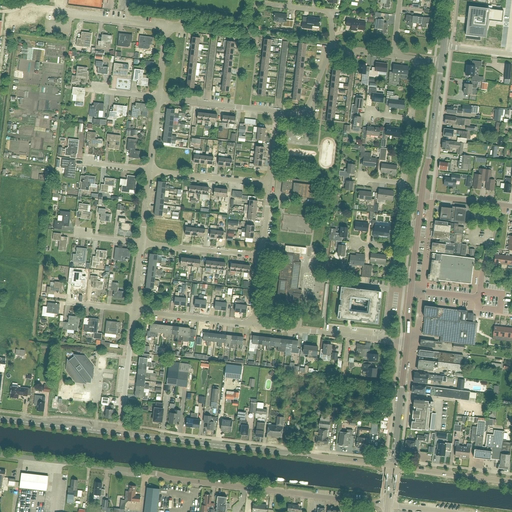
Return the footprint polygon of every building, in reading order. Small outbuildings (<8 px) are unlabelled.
[(390,8),(390,0),(380,0),(380,3),(386,4),(386,8),(390,8)] [(469,7),(466,35),(486,38),(488,21),(502,22),(504,11),(469,7)] [(286,21),(287,15),(275,14),(275,16),(274,15),(274,17),(275,17),(274,22),(283,23),(283,27),(289,27),(290,21),(286,21)] [(417,24),(418,17),(413,16),(413,18),(406,16),(405,21),(408,22),(407,26),(413,27),(413,23),(417,24)] [(320,22),(320,19),(308,17),(307,22),(303,22),(302,28),(312,29),(312,26),(319,27),(320,23),(320,22)] [(418,17),(417,24),(422,25),(421,28),(427,28),(427,25),(427,24),(430,24),(431,19),(424,19),(424,18),(418,17)] [(365,30),(366,23),(356,22),(356,20),(347,19),(346,25),(352,26),(351,30),(357,31),(357,29),(365,30)] [(387,34),(387,24),(384,24),(384,20),(378,20),(377,29),(383,30),(382,34),(387,34)] [(90,48),(92,34),(82,32),(81,36),(81,39),(77,39),(77,47),(90,48)] [(131,43),(132,36),(122,34),(121,41),(119,41),(118,46),(125,47),(125,42),(131,43)] [(111,44),(112,36),(102,35),(101,42),(98,41),(98,47),(105,47),(105,43),(111,44)] [(152,45),(153,38),(140,36),(139,48),(146,49),(146,45),(152,45)] [(108,75),(108,67),(102,67),(103,62),(96,61),(95,67),(98,67),(98,70),(97,70),(98,71),(97,74),(108,75)] [(481,66),(481,62),(472,61),(472,66),(467,66),(466,76),(474,77),(475,66),(481,66)] [(129,65),(114,63),(113,75),(127,77),(129,65)] [(370,72),(369,73),(369,77),(375,77),(375,76),(378,76),(378,71),(386,72),(387,64),(376,63),(376,68),(372,68),(372,72),(370,72)] [(369,79),(369,77),(369,73),(366,73),(367,66),(360,65),(359,74),(363,74),(361,85),(368,86),(369,79)] [(407,75),(408,67),(394,65),(393,72),(390,72),(389,78),(388,85),(396,86),(396,82),(393,81),(394,73),(407,75)] [(71,84),(79,85),(79,81),(82,82),(82,83),(86,83),(87,83),(87,82),(88,75),(87,75),(88,68),(77,67),(76,76),(72,76),(71,84)] [(147,87),(148,79),(142,78),(143,71),(135,69),(133,81),(137,82),(138,82),(137,85),(147,87)] [(477,89),(477,82),(472,81),(471,85),(464,84),(463,94),(471,95),(472,88),(477,89)] [(73,95),(72,101),(76,102),(75,105),(83,106),(85,92),(82,92),(82,91),(81,91),(78,91),(78,88),(73,87),(72,95),(73,95)] [(383,103),(384,95),(376,94),(377,90),(370,89),(369,96),(372,97),(372,101),(383,103)] [(351,112),(358,113),(359,109),(362,109),(363,99),(356,98),(355,105),(352,105),(351,112)] [(389,108),(403,109),(404,102),(389,100),(389,108)] [(90,109),(89,117),(99,118),(102,118),(103,112),(104,104),(94,103),(94,106),(93,106),(93,107),(90,106),(90,109)] [(148,112),(149,105),(136,103),(136,106),(133,106),(131,118),(138,118),(139,111),(148,112)] [(126,117),(127,107),(114,105),(113,108),(113,109),(113,112),(110,112),(109,119),(116,120),(117,117),(120,114),(123,114),(123,117),(126,117)] [(457,108),(458,106),(454,106),(454,107),(451,107),(451,108),(447,108),(446,112),(448,112),(448,113),(456,114),(457,112),(462,113),(462,112),(471,113),(471,107),(462,106),(462,109),(457,108)] [(358,117),(358,113),(351,112),(350,120),(354,120),(353,127),(360,128),(361,118),(358,117)] [(464,123),(464,119),(456,118),(445,117),(445,120),(445,124),(455,125),(455,124),(464,125),(464,123)] [(390,125),(386,125),(385,135),(393,136),(393,137),(400,138),(401,129),(396,128),(396,129),(390,128),(390,125)] [(367,133),(363,133),(363,139),(366,139),(367,135),(379,137),(380,129),(367,127),(367,133)] [(467,139),(468,132),(454,131),(444,129),(443,136),(453,137),(453,134),(460,135),(461,135),(461,138),(467,139)] [(95,136),(96,133),(87,132),(86,140),(90,140),(89,146),(102,148),(103,139),(99,139),(99,140),(96,139),(95,138),(95,136)] [(119,150),(121,136),(107,134),(106,142),(110,142),(109,145),(109,146),(109,149),(119,150)] [(77,154),(79,140),(69,139),(68,146),(69,147),(68,148),(68,149),(66,148),(66,150),(65,150),(65,152),(66,152),(65,156),(70,156),(71,153),(74,154),(77,154)] [(462,155),(463,144),(443,141),(442,149),(447,150),(447,151),(450,151),(450,148),(458,149),(457,154),(462,155)] [(139,159),(140,151),(135,151),(136,143),(128,142),(127,151),(130,151),(129,158),(139,159)] [(492,146),(491,155),(487,154),(486,158),(491,158),(496,159),(498,147),(492,146)] [(370,158),(371,154),(361,152),(360,158),(364,159),(363,166),(375,167),(376,159),(370,158)] [(469,170),(470,156),(460,155),(459,163),(458,163),(458,169),(469,170)] [(65,168),(65,174),(64,178),(75,179),(76,165),(73,165),(73,164),(72,164),(72,165),(69,164),(70,161),(62,160),(61,168),(65,168)] [(450,171),(451,164),(440,162),(439,170),(450,171)] [(344,177),(349,177),(350,173),(354,174),(355,165),(348,164),(348,170),(345,169),(344,172),(339,171),(339,176),(344,177)] [(396,174),(397,166),(382,164),(381,172),(396,174)] [(481,181),(484,181),(486,170),(480,169),(480,175),(475,175),(474,189),(480,189),(481,181)] [(486,170),(484,181),(487,182),(486,190),(493,191),(494,180),(490,180),(491,171),(486,170)] [(459,181),(460,176),(452,175),(451,179),(445,178),(445,180),(444,180),(444,181),(445,181),(444,185),(455,187),(456,181),(459,181)] [(81,190),(82,190),(89,191),(90,186),(89,186),(89,184),(95,185),(96,177),(86,176),(85,179),(85,180),(85,183),(82,182),(81,190)] [(136,191),(136,184),(137,177),(128,176),(126,186),(122,186),(122,192),(130,193),(130,190),(136,191)] [(349,181),(349,177),(344,177),(343,182),(346,182),(345,190),(352,191),(353,182),(349,181)] [(114,187),(115,179),(105,178),(105,181),(104,181),(104,182),(105,182),(104,185),(101,185),(100,192),(108,193),(109,186),(114,187)] [(314,199),(316,186),(315,186),(316,182),(288,179),(283,178),(282,194),(293,195),(292,196),(314,199)] [(384,191),(384,190),(379,190),(378,199),(378,198),(386,199),(385,200),(384,200),(392,201),(393,201),(394,191),(387,191),(386,191),(384,191)] [(367,210),(369,211),(373,211),(374,200),(371,199),(372,193),(359,191),(358,199),(365,200),(365,202),(367,202),(367,205),(368,205),(367,210)] [(249,207),(257,208),(258,201),(255,201),(255,198),(248,197),(248,200),(250,200),(249,206),(245,205),(245,208),(249,208),(249,207)] [(91,220),(92,212),(88,212),(89,205),(80,204),(79,212),(82,212),(81,215),(81,216),(81,219),(91,220)] [(451,221),(450,222),(464,223),(466,209),(452,207),(452,209),(441,207),(440,219),(451,221)] [(111,222),(112,215),(106,214),(106,210),(99,209),(98,214),(101,214),(101,217),(100,218),(101,218),(100,221),(111,222)] [(69,227),(71,213),(60,211),(60,216),(59,216),(58,221),(55,221),(54,229),(62,230),(62,226),(65,226),(65,227),(66,227),(66,226),(69,227)] [(131,231),(132,224),(126,223),(126,219),(119,218),(119,223),(121,224),(121,230),(131,231)] [(388,237),(390,227),(375,225),(376,221),(372,220),(371,232),(374,232),(373,237),(377,237),(377,236),(388,237)] [(434,231),(440,232),(450,233),(451,226),(447,226),(448,223),(435,221),(434,231)] [(368,232),(369,224),(356,222),(355,230),(368,232)] [(451,226),(450,233),(463,235),(464,227),(458,227),(458,224),(448,223),(447,226),(451,226)] [(330,240),(336,241),(342,242),(342,240),(342,237),(347,237),(348,228),(341,227),(340,233),(330,232),(330,240)] [(463,235),(450,233),(440,232),(434,231),(433,238),(440,239),(439,242),(462,245),(463,235)] [(66,252),(67,248),(68,238),(61,237),(61,234),(54,233),(53,240),(60,241),(59,251),(66,252)] [(343,257),(345,256),(346,246),(341,245),(342,242),(336,241),(336,248),(339,248),(338,255),(340,255),(340,256),(341,257),(343,257)] [(461,255),(462,245),(439,242),(439,244),(432,243),(431,252),(453,254),(461,255)] [(306,254),(306,248),(286,246),(285,252),(302,254),(306,254)] [(86,264),(87,249),(77,248),(77,251),(76,251),(77,252),(76,254),(73,254),(72,262),(86,264)] [(128,257),(129,249),(116,248),(114,260),(121,261),(122,256),(128,257)] [(106,259),(107,251),(97,250),(96,253),(96,254),(96,257),(93,257),(92,267),(96,268),(96,265),(99,265),(100,258),(106,259)] [(298,290),(301,263),(299,262),(300,254),(286,253),(284,268),(281,268),(278,296),(285,296),(285,300),(300,302),(302,290),(298,290)] [(474,260),(474,259),(474,258),(432,253),(430,274),(429,274),(428,275),(428,280),(435,281),(438,281),(438,280),(471,284),(474,262),(474,260)] [(501,264),(502,256),(499,255),(499,253),(496,253),(495,255),(494,263),(501,264)] [(358,254),(358,256),(350,255),(349,264),(363,266),(361,277),(365,278),(367,265),(364,265),(365,255),(358,254)] [(385,265),(386,256),(371,254),(370,262),(377,262),(377,264),(385,265)] [(509,256),(509,254),(506,254),(506,256),(502,256),(501,264),(508,265),(509,256)] [(70,268),(69,277),(72,277),(71,283),(75,284),(74,287),(85,288),(86,280),(80,280),(80,276),(82,277),(83,272),(74,271),(74,268),(70,268)] [(103,289),(104,282),(98,281),(98,277),(91,276),(91,281),(93,282),(93,285),(93,288),(103,289)] [(63,283),(55,282),(55,283),(51,282),(50,287),(48,287),(47,294),(54,295),(55,292),(58,292),(58,293),(58,292),(61,293),(63,283)] [(123,299),(124,292),(118,291),(119,283),(112,282),(111,290),(114,291),(113,298),(123,299)] [(380,310),(377,310),(378,304),(380,305),(381,298),(382,292),(366,290),(357,289),(357,290),(356,289),(341,287),(341,288),(341,293),(340,300),(342,300),(342,305),(339,305),(338,312),(337,319),(348,320),(352,321),(362,322),(362,319),(368,320),(367,322),(378,324),(379,317),(380,310)] [(59,314),(60,304),(57,304),(57,303),(56,303),(56,304),(47,303),(46,313),(59,314)] [(425,317),(422,335),(423,335),(440,337),(439,342),(475,346),(478,323),(476,323),(473,322),(466,321),(467,311),(462,310),(458,310),(458,312),(439,309),(439,308),(436,307),(425,306),(424,314),(424,317),(425,317)] [(64,322),(63,327),(63,329),(78,331),(79,317),(69,316),(69,319),(68,319),(69,319),(68,322),(64,322)] [(101,340),(102,334),(97,333),(99,319),(89,318),(89,321),(88,321),(88,322),(89,322),(88,325),(85,325),(84,332),(94,333),(93,339),(101,340)] [(119,335),(121,323),(107,321),(106,333),(119,335)] [(155,337),(157,324),(151,324),(150,327),(150,331),(148,331),(147,336),(155,337)] [(511,328),(494,327),(493,338),(493,340),(511,342),(511,328)] [(190,328),(184,328),(183,340),(194,342),(194,337),(195,337),(196,330),(190,330),(190,328)] [(257,349),(259,336),(253,336),(253,340),(250,340),(249,348),(257,349)] [(298,341),(292,340),(291,353),(299,354),(299,349),(297,349),(298,341)] [(441,345),(442,342),(421,340),(420,346),(435,348),(435,344),(441,345)] [(320,352),(319,360),(325,361),(326,355),(330,355),(332,345),(324,344),(323,352),(320,352)] [(309,366),(309,362),(311,345),(310,345),(310,346),(304,345),(303,354),(308,354),(307,357),(306,357),(303,359),(307,365),(309,366)] [(312,346),(312,345),(311,345),(309,362),(310,362),(314,359),(316,359),(318,347),(312,346)] [(359,345),(358,345),(357,346),(357,347),(356,356),(369,357),(368,361),(377,362),(378,355),(370,354),(370,350),(365,349),(365,345),(359,345)] [(439,353),(431,352),(431,351),(420,350),(419,356),(430,358),(430,357),(438,358),(438,361),(462,364),(463,355),(439,352),(439,353)] [(139,363),(152,365),(152,362),(147,362),(148,359),(150,359),(150,355),(143,354),(142,358),(140,358),(139,363)] [(94,369),(84,356),(75,355),(75,356),(69,361),(67,361),(66,370),(76,383),(85,384),(86,383),(91,384),(92,378),(93,378),(94,369)] [(462,372),(462,365),(438,362),(418,360),(417,369),(433,371),(433,367),(437,368),(437,366),(447,367),(448,370),(462,372)] [(167,384),(187,387),(190,364),(170,362),(167,384)] [(290,363),(289,371),(298,372),(299,367),(294,366),(295,363),(290,363)] [(376,377),(377,369),(373,369),(373,365),(363,364),(362,371),(368,372),(367,376),(376,377)] [(226,365),(225,377),(241,379),(242,367),(226,365)] [(446,382),(447,377),(443,376),(414,373),(413,382),(427,384),(427,380),(446,382)] [(425,387),(413,385),(412,393),(416,393),(416,394),(419,394),(419,395),(447,398),(448,389),(425,386),(425,387)] [(27,396),(28,389),(12,387),(11,398),(13,398),(14,399),(16,399),(17,398),(18,398),(18,395),(27,396)] [(455,390),(448,389),(447,398),(448,398),(454,399),(455,390)] [(461,400),(462,391),(460,391),(455,390),(454,399),(461,400)] [(146,392),(144,392),(136,391),(135,397),(143,398),(143,399),(148,400),(148,399),(148,396),(146,396),(146,392)] [(470,392),(462,391),(461,400),(469,401),(470,392)] [(35,399),(34,405),(37,406),(37,411),(38,411),(40,412),(40,411),(44,411),(45,403),(45,397),(42,397),(41,400),(35,399)] [(413,419),(415,419),(415,422),(413,421),(412,421),(412,422),(414,422),(414,425),(412,425),(411,425),(411,426),(410,429),(411,429),(422,430),(422,429),(426,430),(428,408),(429,408),(429,412),(432,412),(433,402),(431,402),(431,404),(428,404),(429,401),(425,401),(425,400),(424,400),(422,400),(420,399),(419,399),(417,399),(415,399),(414,399),(414,402),(414,404),(413,406),(413,407),(417,407),(416,410),(413,410),(413,409),(412,419),(413,419)] [(162,409),(163,404),(157,403),(156,408),(155,408),(153,421),(154,421),(154,422),(158,423),(158,422),(162,422),(163,409),(162,409)] [(267,415),(267,409),(263,409),(263,403),(258,403),(256,414),(267,415)] [(113,410),(114,406),(110,406),(110,410),(107,410),(106,418),(112,419),(113,410)] [(176,424),(176,421),(180,422),(180,420),(181,411),(175,410),(174,414),(170,413),(169,423),(176,424)] [(193,427),(194,413),(191,413),(190,419),(187,419),(187,420),(186,420),(186,423),(187,423),(186,427),(193,427)] [(194,413),(193,427),(199,428),(199,424),(200,425),(201,422),(200,421),(200,420),(197,420),(198,414),(194,413)] [(207,416),(204,416),(204,422),(207,422),(208,422),(207,429),(209,429),(209,431),(213,431),(214,423),(215,417),(214,417),(211,417),(211,416),(209,416),(209,417),(207,416)] [(281,437),(284,417),(277,417),(276,426),(271,425),(271,424),(269,423),(267,435),(281,437)] [(330,419),(321,418),(320,421),(319,427),(319,432),(314,432),(314,437),(316,437),(316,443),(328,445),(328,438),(329,430),(330,422),(330,419)] [(231,428),(232,421),(222,420),(221,431),(230,432),(230,428),(231,428)] [(246,426),(246,421),(240,420),(239,424),(241,424),(241,429),(242,429),(241,434),(247,435),(249,426),(246,426)] [(475,442),(473,458),(481,459),(484,459),(491,460),(491,459),(501,460),(502,454),(503,442),(504,432),(494,430),(494,435),(487,434),(486,444),(483,444),(485,421),(478,420),(477,424),(477,427),(475,442)] [(256,431),(256,436),(263,437),(264,432),(265,423),(257,422),(256,431)] [(370,439),(371,430),(359,428),(358,437),(357,437),(356,448),(369,450),(370,439)] [(352,436),(353,430),(347,430),(347,433),(340,432),(339,445),(347,446),(349,436),(352,436)] [(504,430),(504,432),(503,442),(502,454),(501,460),(501,461),(500,460),(500,465),(500,466),(509,467),(511,443),(510,443),(511,431),(504,430)] [(425,437),(418,436),(417,440),(419,440),(424,441),(424,442),(428,443),(429,435),(425,435),(425,437)] [(462,458),(463,447),(458,446),(459,442),(455,442),(455,446),(456,446),(455,457),(461,457),(460,458),(462,458)] [(437,450),(436,450),(436,455),(445,456),(445,451),(451,452),(452,444),(445,443),(445,444),(438,444),(437,450)] [(463,447),(462,458),(465,459),(465,458),(469,458),(470,448),(471,448),(472,445),(467,444),(467,447),(463,447)] [(418,452),(418,448),(405,446),(405,452),(407,452),(407,454),(407,455),(411,455),(411,452),(414,453),(414,452),(418,452)] [(47,490),(48,475),(21,472),(20,487),(47,490)] [(74,497),(77,497),(78,490),(77,490),(78,480),(72,480),(71,488),(69,488),(67,502),(73,502),(73,500),(74,497)] [(104,496),(105,490),(101,489),(102,483),(95,482),(94,495),(104,496)] [(129,491),(126,491),(125,500),(140,502),(140,497),(135,496),(136,486),(130,486),(130,487),(129,487),(129,491)] [(157,511),(160,489),(147,488),(144,511),(124,511),(125,510),(114,509),(113,511),(157,511)] [(210,498),(210,495),(206,495),(205,497),(204,497),(203,506),(202,506),(201,511),(206,511),(207,507),(210,507),(211,498),(210,498)] [(216,511),(214,511),(213,511),(227,511),(227,510),(227,508),(229,508),(229,504),(226,504),(227,498),(217,497),(216,511)]
